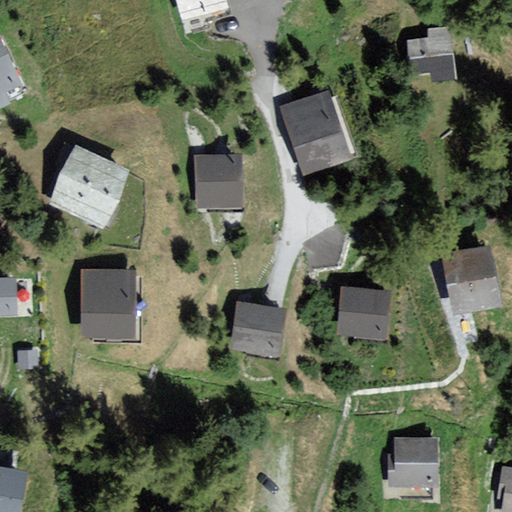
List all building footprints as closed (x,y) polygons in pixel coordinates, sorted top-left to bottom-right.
[(227,0),(176,0),(184,25),(231,12),(227,0)] [(457,33),(428,35),(429,44),(408,45),(410,79),(433,77),(434,87),(461,85),(457,33)] [(25,88),(0,36),(0,111),(13,106),(8,96),(25,88)] [(333,93),(282,110),(305,179),(355,163),(333,93)] [(132,175),(78,150),(51,208),(105,233),(132,175)] [(245,159),(197,160),(197,212),(246,212),(245,159)] [(497,250),(446,258),(456,322),(506,314),(497,250)] [(140,276),(85,275),(84,342),(139,343),(140,276)] [(13,283),(0,283),(0,317),(15,317),(13,283)] [(396,296),(344,290),(338,336),(390,343),(396,296)] [(291,313),(239,305),(231,353),(283,361),(291,313)] [(443,442),(397,441),(397,455),(390,455),(390,489),(442,490),(443,442)] [(511,511),(511,470),(506,469),(499,503),(506,504),(504,511),(511,511)] [(23,511),(30,479),(0,473),(0,511),(23,511)]
